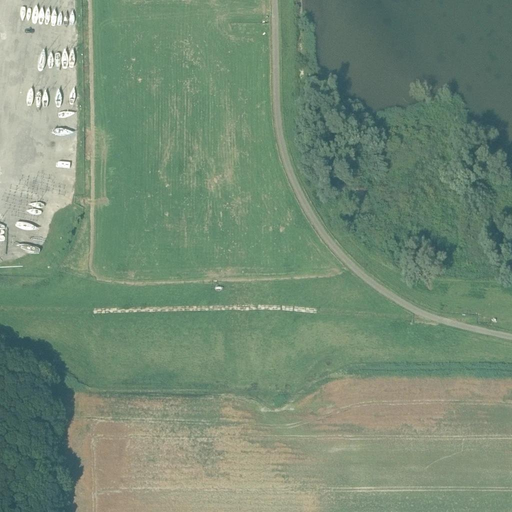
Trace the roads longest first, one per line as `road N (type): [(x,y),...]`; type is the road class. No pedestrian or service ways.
road 1 (track): [(511,321),(0,313)]
road 2 (unclassified): [(511,339),(450,325),(388,297),(316,225),(293,183),(280,133),(275,0)]
